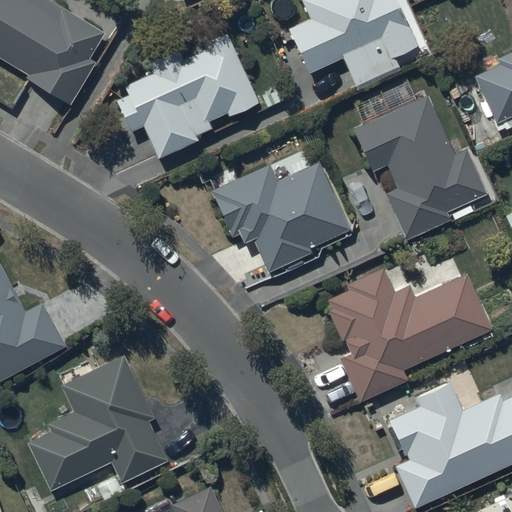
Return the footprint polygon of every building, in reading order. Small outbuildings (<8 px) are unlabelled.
[(0,0),(0,57),(27,74),(25,78),(67,103),(93,61),(87,57),(102,33),(47,0),(0,0)] [(300,0),(309,18),(287,29),(307,74),(342,58),(357,90),(398,71),(392,57),(414,47),(392,0),(300,0)] [(256,102),(224,34),(200,46),(201,49),(181,58),(177,49),(145,63),(150,74),(123,86),(127,96),(115,101),(129,132),(142,126),(157,159),(197,141),(194,135),(209,129),(206,121),(225,113),(227,116),(256,102)] [(499,65),(474,75),(495,122),(511,114),(511,50),(495,57),(499,65)] [(362,123),(352,128),(371,171),(386,165),(397,188),(384,194),(404,239),(448,219),(445,212),(486,194),(466,148),(453,154),(427,97),(390,113),(380,91),(353,103),(362,123)] [(268,164),(209,190),(230,239),(238,235),(242,244),(252,240),(266,273),(312,253),(309,248),(349,231),(319,162),(276,181),(268,164)] [(0,380),(62,348),(39,303),(24,311),(0,264),(0,380)] [(404,369),(490,330),(464,274),(414,297),(408,285),(392,292),(382,269),(345,286),(347,289),(326,299),(330,307),(326,309),(342,342),(344,341),(349,354),(338,360),(358,403),(408,380),(404,369)] [(122,356),(59,386),(71,411),(46,423),(50,432),(26,443),(48,490),(110,461),(120,482),(165,461),(146,421),(152,419),(122,356)] [(393,466),(412,507),(511,462),(511,394),(502,399),(498,392),(461,409),(448,381),(414,396),(418,406),(387,420),(402,455),(404,454),(407,460),(393,466)] [(219,511),(208,487),(170,505),(172,511),(219,511)] [(511,511),(511,489),(509,491),(508,489),(489,497),(490,500),(473,508),(475,511),(511,511)]
